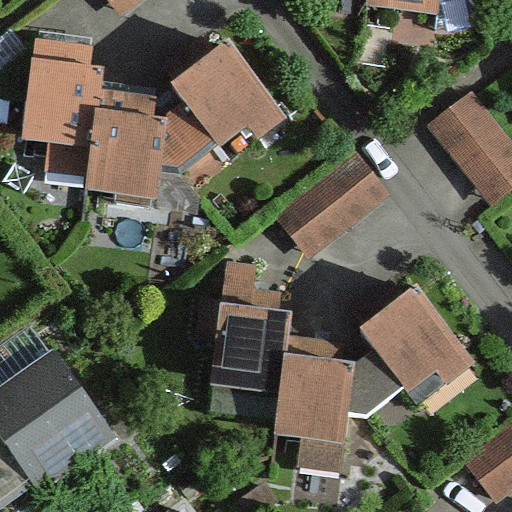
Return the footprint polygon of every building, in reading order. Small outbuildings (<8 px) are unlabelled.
[(146,0),(110,0),(124,18),(146,0)] [(446,0),(374,0),(374,10),(444,19),(446,0)] [(288,118),(235,43),(176,84),(220,146),(251,124),(261,138),(288,118)] [(28,140),(98,149),(102,112),(107,72),(38,64),(28,140)] [(511,191),(511,143),(473,96),(433,129),(495,205),(511,191)] [(173,120),(102,112),(98,149),(93,192),(163,200),(173,120)] [(282,217),(306,250),(384,194),(360,161),(282,217)] [(479,365),(421,292),(369,333),(416,393),(442,372),(452,385),(479,365)] [(218,385),(287,393),(292,356),(297,316),(227,308),(218,385)] [(362,365),(292,356),(287,393),(282,436),(353,444),(362,365)] [(117,441),(54,360),(0,401),(0,433),(47,495),(117,441)] [(511,426),(467,461),(496,499),(511,487),(511,426)]
